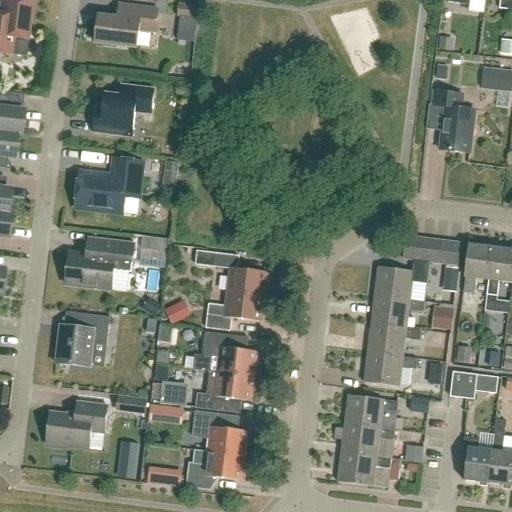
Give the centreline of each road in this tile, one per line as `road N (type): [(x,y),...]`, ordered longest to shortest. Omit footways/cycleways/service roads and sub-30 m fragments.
road 1 (residential): [(0,452),(17,432),(68,0)]
road 2 (residential): [(295,508),(326,262),(399,211)]
